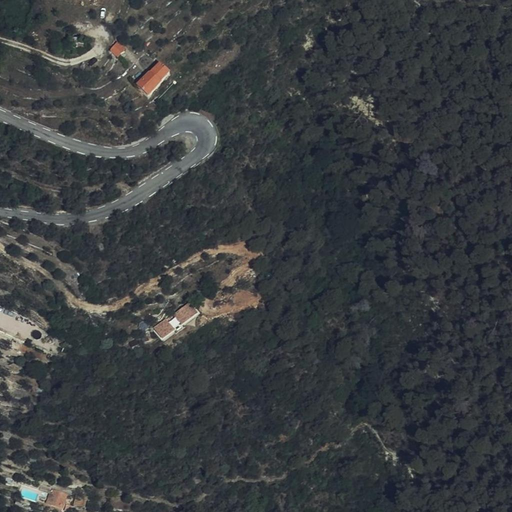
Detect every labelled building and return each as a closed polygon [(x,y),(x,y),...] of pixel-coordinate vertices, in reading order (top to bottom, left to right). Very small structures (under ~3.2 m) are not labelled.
[(124,53),(119,56),(117,59),(122,66),(130,59),(125,51),(124,53)] [(141,87),(141,92),(149,98),(153,102),(164,90),(152,80),(141,68),(132,76),(141,87)] [(164,68),(152,80),(164,90),(174,77),(164,68)] [(200,296),(187,304),(191,311),(204,303),(200,296)] [(171,324),(166,328),(169,334),(175,330),(171,324)] [(38,488),(49,492),(44,502),(61,509),(69,489),(53,485),(40,480),(38,488)]
